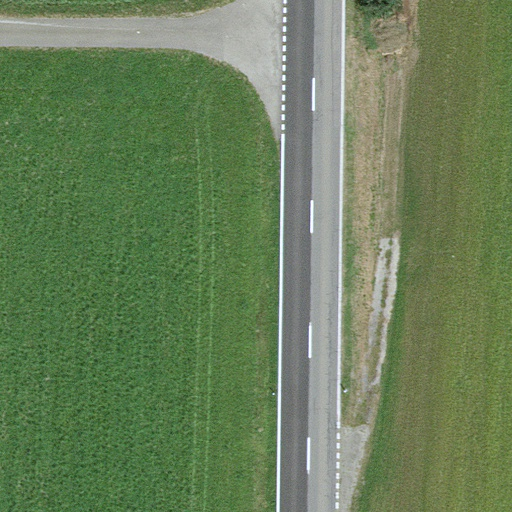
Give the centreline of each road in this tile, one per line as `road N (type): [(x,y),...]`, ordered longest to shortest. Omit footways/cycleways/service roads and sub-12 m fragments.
road 1 (secondary): [(313,0),(306,511)]
road 2 (track): [(0,30),(313,35)]
